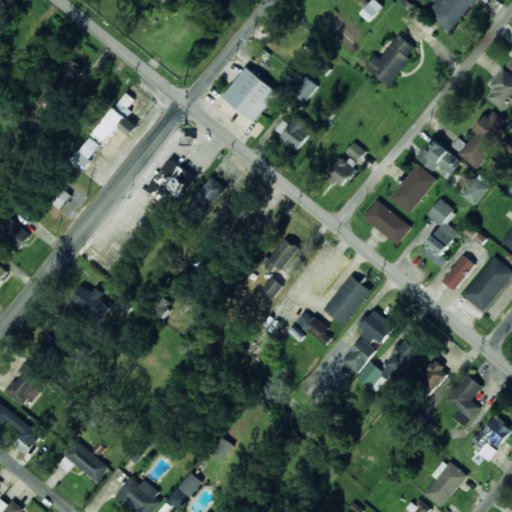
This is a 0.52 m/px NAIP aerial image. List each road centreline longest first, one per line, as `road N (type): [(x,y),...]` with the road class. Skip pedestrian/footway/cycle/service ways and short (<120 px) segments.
road 1 (tertiary): [(511,368),(61,0)]
road 2 (tertiary): [(270,0),(0,334)]
road 3 (residential): [(337,225),(511,9)]
